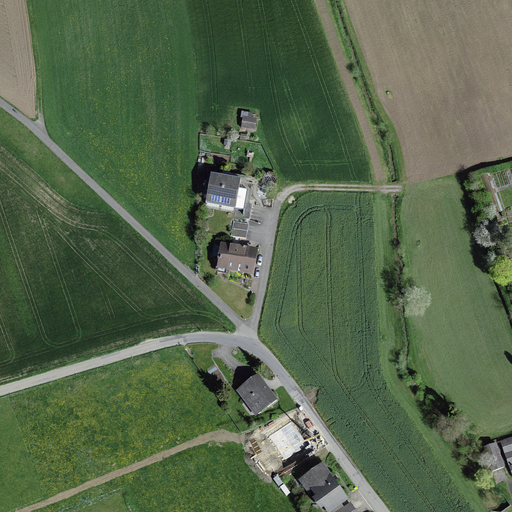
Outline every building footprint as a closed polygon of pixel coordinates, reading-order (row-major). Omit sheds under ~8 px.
[(256,119),(243,117),(241,128),(254,130),(256,119)] [(249,182),(211,176),(207,202),(235,206),(235,209),(245,210),(246,204),(249,182)] [(235,209),(233,217),(250,220),(252,205),(246,204),(245,210),(235,209)] [(234,220),(232,229),(247,231),(249,223),(234,220)] [(246,238),(247,231),(232,229),(231,236),(246,238)] [(254,250),(226,246),(223,269),(251,273),(254,250)] [(259,372),(236,389),(256,417),(279,400),(259,372)] [(511,437),(498,442),(511,479),(511,437)] [(492,471),(504,467),(494,442),(483,447),(492,471)] [(321,464),(302,478),(323,507),(333,500),(337,506),(347,498),(321,464)] [(356,511),(351,503),(337,511),(356,511)]
